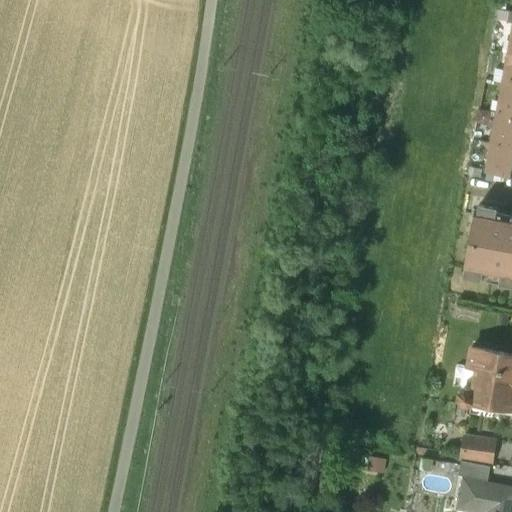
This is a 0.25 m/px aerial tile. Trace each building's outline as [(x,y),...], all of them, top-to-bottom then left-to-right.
[(511,80),(503,79),(498,109),(511,111),(511,80)] [(511,111),(498,109),(492,139),(511,142),(511,111)] [(511,142),(492,139),(489,157),(496,158),(494,171),(511,174),(511,142)] [(511,212),(496,210),(497,204),(479,201),(478,206),(475,206),(464,267),(465,267),(464,273),(482,276),(483,270),(500,273),(499,279),(511,281),(511,212)] [(511,350),(472,343),(465,385),(460,388),(459,394),(463,400),(470,401),(471,401),(474,398),(474,396),(511,402),(511,350)] [(511,402),(474,396),(474,398),(471,401),(470,408),(511,415),(511,402)] [(496,432),(466,428),(462,455),(492,459),(496,432)] [(491,462),(461,457),(458,470),(488,476),(491,462)] [(511,511),(511,482),(463,474),(459,498),(483,503),(481,511),(511,511)]
